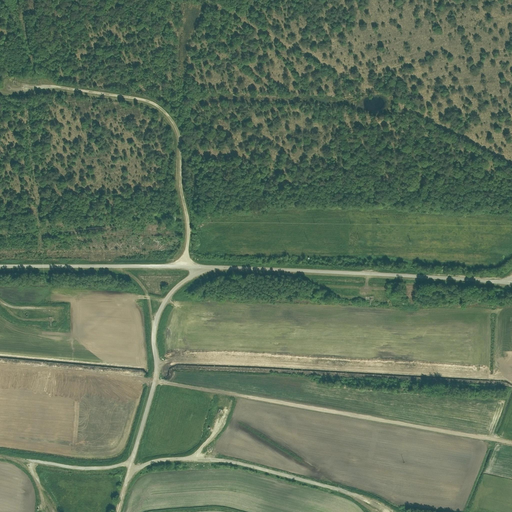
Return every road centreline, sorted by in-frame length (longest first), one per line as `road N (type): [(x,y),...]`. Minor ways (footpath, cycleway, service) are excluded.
road 1 (unclassified): [(511,279),(0,265)]
road 2 (track): [(152,380),(511,444)]
road 3 (track): [(185,266),(182,149),(169,116),(140,99),(11,84)]
road 4 (track): [(212,267),(178,281),(157,312),(154,371),(115,511)]
road 5 (track): [(187,459),(334,489),(377,511)]
road 6 (track): [(129,463),(77,468),(0,457)]
road 7 (track): [(125,477),(158,460),(187,459),(211,436),(218,415)]
